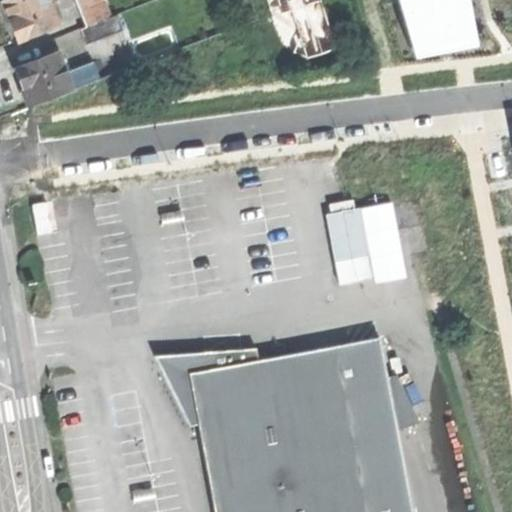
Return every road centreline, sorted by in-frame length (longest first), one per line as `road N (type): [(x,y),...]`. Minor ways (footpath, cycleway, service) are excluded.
road 1 (residential): [(0,150),(511,96)]
road 2 (unknown): [(318,292),(362,288),(380,295),(421,419),(432,511)]
road 3 (secondary): [(39,511),(0,265)]
